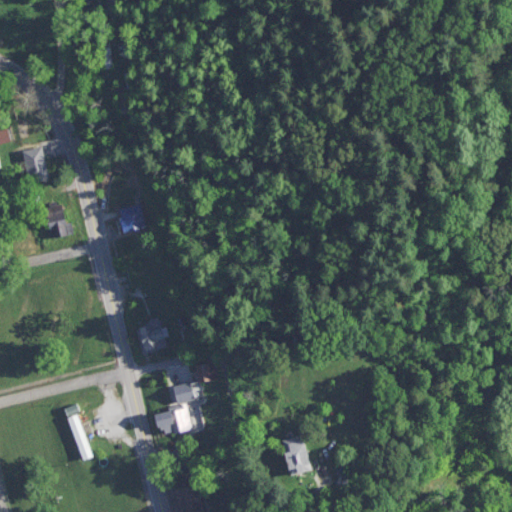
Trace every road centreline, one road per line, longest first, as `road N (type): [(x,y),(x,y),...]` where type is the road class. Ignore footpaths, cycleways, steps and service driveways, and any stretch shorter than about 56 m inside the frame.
road 1 (secondary): [(162,511),(76,146),(56,112),(0,63)]
road 2 (residential): [(0,402),(127,370)]
